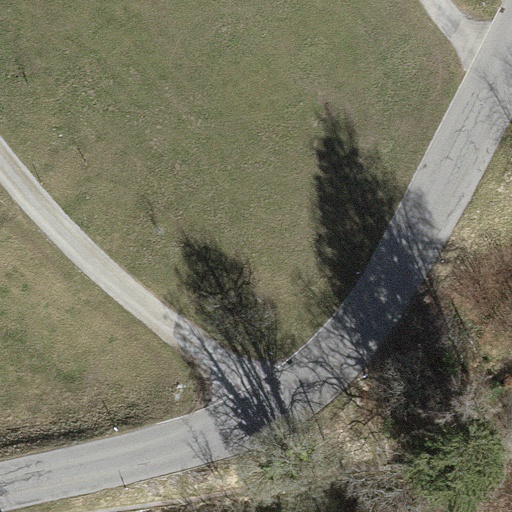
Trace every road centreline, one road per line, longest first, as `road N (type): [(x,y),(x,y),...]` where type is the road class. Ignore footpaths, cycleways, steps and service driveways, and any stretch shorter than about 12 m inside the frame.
road 1 (residential): [(0,488),(156,457),(287,403),(342,353),(381,300),(511,44)]
road 2 (track): [(0,159),(60,229),(202,350),(287,403)]
